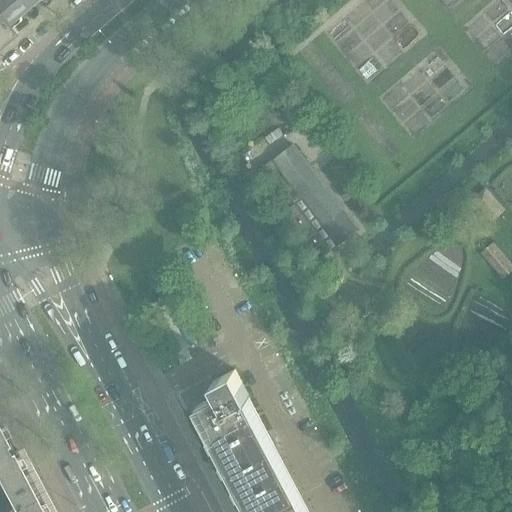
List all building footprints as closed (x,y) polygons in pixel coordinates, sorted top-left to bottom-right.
[(20,14),(36,0),(0,0),(0,10),(5,17),(14,27),(22,21),(20,14)] [(0,46),(18,32),(14,27),(5,17),(0,10),(0,46)] [(293,144),(265,165),(287,194),(294,203),(283,212),(319,260),(338,246),(358,230),(344,211),(293,144)] [(505,210),(485,187),(471,200),(490,222),(493,221),(504,212),(505,210)] [(511,270),(511,264),(493,242),(480,253),(502,279),(511,270)] [(308,511),(298,493),(249,399),(248,397),(249,397),(235,369),(212,381),(218,393),(197,404),(205,420),(206,420),(254,511),(308,511)] [(35,495),(25,475),(25,474),(13,452),(10,453),(9,452),(8,452),(6,448),(0,451),(0,486),(11,508),(36,496),(36,495),(35,495)] [(44,511),(36,496),(11,508),(6,511),(44,511)]
